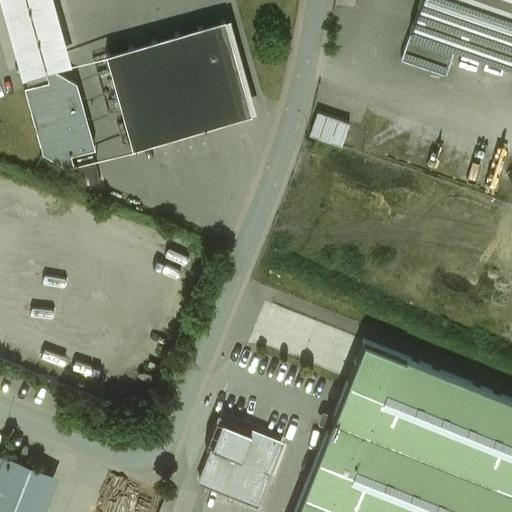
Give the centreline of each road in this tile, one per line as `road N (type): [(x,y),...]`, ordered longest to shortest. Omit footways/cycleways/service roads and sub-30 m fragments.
road 1 (residential): [(0,408),(154,468),(277,160),(318,0)]
road 2 (track): [(0,284),(89,267),(117,269),(135,288),(139,310),(118,341),(80,350),(12,325)]
